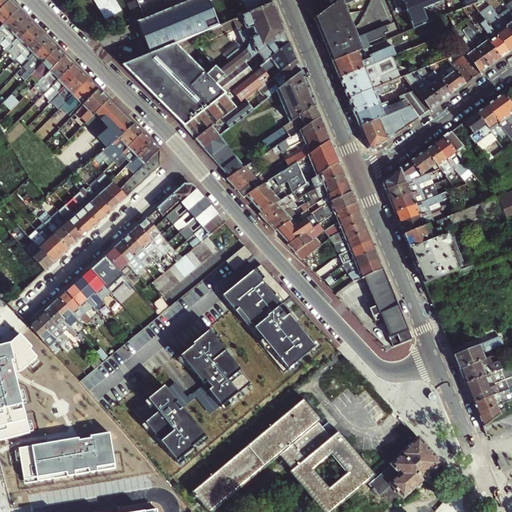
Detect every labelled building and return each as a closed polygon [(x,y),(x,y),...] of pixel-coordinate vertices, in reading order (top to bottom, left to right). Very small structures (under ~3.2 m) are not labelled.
[(0,0),(0,10),(9,2),(7,0),(0,0)] [(94,0),(106,20),(122,11),(115,0),(94,0)] [(151,55),(176,45),(219,27),(207,0),(192,0),(191,1),(152,17),(137,23),(151,55)] [(190,0),(154,0),(146,4),(152,17),(191,1),(190,0)] [(274,3),(272,0),(240,0),(247,15),(274,3)] [(344,5),(356,0),(340,0),(314,19),(327,51),(357,38),(344,5)] [(481,0),(391,0),(395,9),(402,6),(407,17),(412,29),(438,19),(450,14),(462,8),(474,3),(481,0)] [(0,22),(4,26),(19,11),(9,2),(0,10),(0,22)] [(247,15),(234,20),(245,49),(216,73),(214,70),(214,68),(205,75),(210,79),(212,78),(216,82),(214,84),(225,94),(290,42),(274,3),(247,15)] [(498,17),(511,35),(511,13),(509,9),(498,17)] [(0,42),(1,44),(26,19),(19,11),(4,26),(0,29),(0,42)] [(509,52),(511,49),(511,35),(498,17),(495,12),(489,16),(485,19),(496,34),(509,52)] [(471,31),(465,35),(489,67),(500,59),(482,35),(475,26),(470,18),(464,22),(471,31)] [(1,44),(9,52),(34,26),(26,19),(1,44)] [(482,35),(500,59),(509,52),(496,34),(485,19),(475,26),(482,35)] [(34,26),(9,52),(16,60),(42,34),(34,26)] [(387,32),(385,26),(357,38),(327,51),(332,63),(368,48),(367,44),(385,37),(383,33),(387,32)] [(489,67),(465,35),(459,27),(451,33),(455,42),(463,53),(479,74),(489,67)] [(24,67),(49,41),(42,34),(16,60),(24,67)] [(31,75),(57,49),(49,41),(24,67),(31,75)] [(246,100),(256,93),(259,90),(271,81),(265,73),(272,68),(273,64),(280,73),(297,60),(290,42),(225,94),(236,108),(246,100)] [(210,79),(205,75),(176,45),(151,55),(124,67),(184,127),(225,94),(214,84),(210,79)] [(339,80),(375,65),(391,58),(400,54),(396,45),(371,55),(368,48),(332,63),(339,80)] [(64,57),(57,49),(31,75),(39,83),(64,57)] [(452,67),(465,84),(479,74),(463,53),(446,59),(452,67)] [(73,66),(64,57),(39,83),(37,84),(42,89),(44,87),(48,91),(73,66)] [(399,78),(400,78),(397,70),(391,58),(375,65),(339,80),(347,100),(399,78)] [(302,71),(297,60),(280,73),(271,81),(259,90),(263,95),(266,93),(269,97),(302,71)] [(81,73),(73,66),(48,91),(44,96),(51,103),(81,73)] [(436,75),(451,95),(465,84),(452,67),(445,71),(442,71),(436,75)] [(417,71),(423,80),(440,103),(451,95),(436,75),(434,72),(429,76),(423,69),(417,71)] [(316,105),(302,71),(269,97),(272,102),(281,98),(289,118),(285,119),(286,122),(284,123),(285,125),(288,123),(290,122),(294,119),(316,105)] [(89,81),(81,73),(51,103),(56,108),(55,110),(57,112),(58,110),(89,81)] [(440,103),(423,80),(417,83),(410,74),(403,77),(413,90),(429,111),(440,103)] [(354,116),(379,104),(376,94),(378,93),(382,95),(395,89),(396,87),(397,86),(395,84),(401,82),(399,78),(347,100),(354,116)] [(98,89),(89,81),(58,110),(66,119),(80,104),(82,105),(83,107),(99,91),(98,89)] [(419,119),(429,111),(413,90),(399,96),(404,108),(409,106),(419,119)] [(109,100),(99,91),(83,107),(76,113),(80,117),(67,130),(64,126),(60,130),(70,140),(93,116),(109,100)] [(253,110),(261,104),(256,98),(258,96),(256,93),(246,100),(253,110)] [(511,126),(511,106),(503,93),(485,106),(508,136),(511,140),(511,126),(511,127),(511,126)] [(223,119),(236,108),(225,94),(184,127),(196,140),(223,119)] [(118,139),(134,126),(109,100),(93,116),(118,139)] [(230,128),(253,110),(246,100),(236,108),(223,119),(225,122),(230,128)] [(358,127),(384,116),(379,104),(354,116),(358,127)] [(321,117),(316,105),(294,119),(299,132),(301,131),(321,117)] [(374,150),(419,119),(409,106),(404,108),(384,116),(358,127),(367,148),(374,150)] [(508,136),(485,106),(475,114),(495,138),(499,135),(503,140),(508,136)] [(497,140),(495,138),(475,114),(463,123),(473,135),(470,137),(489,161),(494,158),(486,149),(489,146),(497,140)] [(58,120),(54,115),(50,119),(52,121),(55,124),(58,120)] [(305,141),(326,128),(321,117),(301,131),(303,136),(305,141)] [(225,122),(223,119),(196,140),(204,149),(220,136),(223,134),(218,128),(225,122)] [(143,134),(134,126),(118,139),(87,166),(90,170),(95,166),(100,166),(110,156),(116,162),(143,134)] [(326,128),(305,141),(307,146),(300,151),(285,160),(289,168),(331,141),(326,128)] [(442,138),(463,162),(469,158),(450,133),(442,138)] [(151,142),(143,134),(116,162),(111,167),(114,170),(117,167),(121,172),(123,171),(151,142)] [(204,149),(213,159),(229,146),(220,136),(204,149)] [(460,165),(463,162),(442,138),(434,145),(454,169),(466,182),(470,179),(466,174),(467,173),(460,165)] [(287,140),(277,146),(282,155),(292,149),(290,146),(287,140)] [(315,172),(317,176),(339,161),(331,141),(289,168),(281,173),(285,182),(287,187),(289,185),(292,192),(293,191),(307,183),(305,178),(302,170),(300,165),(310,158),(310,160),(315,172)] [(160,151),(151,142),(123,171),(131,179),(138,173),(143,167),(160,151)] [(454,169),(434,145),(425,151),(440,169),(448,179),(457,188),(461,186),(454,177),(453,178),(451,176),(453,175),(451,171),(454,169)] [(160,151),(143,167),(151,175),(160,167),(160,151)] [(440,169),(425,151),(410,162),(422,176),(425,175),(422,171),(431,164),(436,170),(440,169)] [(244,168),(246,167),(238,157),(222,169),(230,178),(244,168)] [(339,161),(317,176),(310,180),(315,190),(344,172),(339,161)] [(385,191),(422,176),(410,162),(386,179),(383,186),(385,191)] [(256,169),(253,166),(246,171),(244,168),(230,178),(227,179),(232,185),(246,176),(256,169)] [(138,173),(145,181),(151,175),(143,167),(138,173)] [(261,174),(256,169),(246,176),(232,185),(238,191),(255,180),(261,174)] [(247,196),(275,177),(269,169),(261,174),(255,180),(238,191),(244,198),(247,196)] [(316,204),(318,203),(348,182),(344,172),(315,190),(310,192),(316,204)] [(126,198),(120,191),(112,182),(105,173),(99,180),(120,203),(126,198)] [(135,190),(145,181),(138,173),(131,179),(128,182),(135,190)] [(281,173),(275,177),(247,196),(255,204),(272,193),(278,188),(285,182),(281,173)] [(425,175),(422,176),(385,191),(390,202),(435,184),(430,173),(425,175)] [(105,217),(112,210),(96,193),(92,196),(84,186),(84,185),(76,175),(71,179),(82,191),(105,217)] [(112,210),(120,203),(99,180),(98,179),(90,186),(96,193),(112,210)] [(126,198),(135,190),(128,182),(120,191),(126,198)] [(348,182),(318,203),(321,208),(352,192),(348,182)] [(395,214),(435,197),(433,192),(435,188),(436,186),(435,184),(390,202),(395,214)] [(173,211),(196,190),(192,185),(185,185),(166,202),(173,211)] [(255,204),(262,213),(292,192),(289,185),(287,187),(276,197),(272,193),(255,204)] [(175,223),(203,198),(196,190),(173,211),(168,215),(171,219),(168,222),(171,226),(175,223)] [(483,202),(475,206),(444,219),(437,222),(439,229),(443,236),(410,250),(424,285),(458,271),(467,267),(468,264),(457,237),(458,233),(503,215),(506,222),(511,219),(511,190),(497,196),(502,207),(498,209),(494,198),(483,202)] [(105,217),(82,191),(74,198),(97,224),(105,217)] [(283,212),(291,210),(297,208),(302,205),(298,200),(293,191),(292,192),(262,213),(259,214),(267,223),(283,212)] [(90,230),(67,205),(56,192),(52,196),(61,207),(57,210),(82,238),(90,230)] [(352,192),(321,208),(316,212),(317,216),(313,218),(314,220),(317,219),(320,223),(335,213),(357,203),(352,192)] [(437,208),(443,206),(442,202),(450,198),(448,192),(435,197),(395,214),(399,224),(435,209),(436,212),(438,211),(437,208)] [(475,206),(483,202),(479,197),(471,201),(475,206)] [(90,230),(97,224),(74,198),(67,205),(90,230)] [(180,233),(210,206),(203,198),(175,223),(178,227),(174,231),(175,233),(169,238),(171,241),(172,240),(180,233)] [(157,210),(164,219),(168,215),(173,211),(166,202),(157,210)] [(305,203),(302,205),(306,211),(309,209),(310,208),(306,202),(305,203)] [(357,203),(335,213),(339,222),(361,212),(357,203)] [(43,222),(68,250),(75,244),(50,216),(40,205),(33,211),(37,216),(41,212),(47,219),(43,222)] [(218,215),(210,206),(180,233),(187,241),(218,215)] [(444,207),(443,206),(437,208),(438,211),(436,212),(435,209),(399,224),(404,235),(429,225),(437,222),(444,219),(442,214),(442,211),(445,210),(444,207)] [(75,244),(82,238),(57,210),(50,216),(75,244)] [(157,210),(146,220),(154,228),(164,219),(157,210)] [(275,232),(277,231),(297,217),(291,210),(283,212),(267,223),(275,232)] [(364,221),(361,212),(339,222),(340,225),(330,229),(329,226),(324,229),(326,231),(330,236),(364,221)] [(225,223),(218,215),(187,241),(191,246),(188,249),(191,252),(191,251),(197,246),(202,242),(208,237),(213,233),(225,223)] [(313,218),(313,216),(301,224),(283,236),(289,244),(320,223),(317,219),(314,220),(313,218)] [(297,217),(277,231),(283,236),(301,224),(297,217)] [(29,222),(25,218),(18,225),(21,229),(29,222)] [(161,236),(154,228),(146,220),(138,227),(153,245),(162,254),(166,250),(171,255),(172,254),(175,257),(177,255),(174,252),(168,244),(161,236)] [(368,230),(364,221),(330,236),(331,238),(336,244),(368,230)] [(43,222),(42,222),(35,229),(35,230),(60,257),(68,250),(43,222)] [(309,238),(319,234),(326,231),(324,229),(320,223),(289,244),(288,245),(296,253),(309,238)] [(443,236),(439,229),(431,232),(429,225),(404,235),(410,250),(443,236)] [(158,261),(164,257),(162,254),(153,245),(138,227),(129,235),(147,256),(151,254),(158,261)] [(60,257),(35,230),(28,236),(53,264),(60,257)] [(372,240),(368,230),(336,244),(337,246),(340,250),(341,253),(346,251),(372,240)] [(53,264),(28,236),(25,233),(16,240),(44,272),(53,264)] [(317,244),(322,242),(319,234),(309,238),(296,253),(303,259),(311,250),(317,244)] [(129,235),(121,243),(144,268),(152,261),(147,256),(129,235)] [(202,242),(212,254),(218,249),(208,237),(202,242)] [(179,248),(172,240),(171,241),(168,244),(174,252),(179,248)] [(352,260),(376,249),(372,240),(346,251),(350,261),(352,260)] [(207,258),(212,254),(202,242),(197,246),(207,258)] [(147,272),(144,268),(121,243),(113,249),(137,276),(139,278),(142,275),(143,276),(147,272)] [(244,245),(225,261),(234,272),(253,256),(244,245)] [(207,258),(197,246),(191,251),(201,263),(207,258)] [(137,276),(113,249),(105,257),(115,268),(125,280),(128,283),(137,276)] [(356,269),(380,259),(376,249),(352,260),(356,269)] [(191,252),(186,255),(196,268),(201,263),(191,251),(191,252)] [(180,260),(190,272),(196,268),(186,255),(181,260),(180,260)] [(105,257),(90,271),(100,282),(110,294),(125,280),(115,268),(105,257)] [(357,279),(365,276),(384,268),(380,259),(356,269),(354,270),(357,279)] [(184,277),(190,272),(180,260),(175,265),(184,277)] [(291,298),(261,264),(253,271),(283,304),(291,298)] [(169,270),(179,281),(184,277),(175,265),(172,267),(169,270)] [(409,330),(384,268),(365,276),(377,304),(370,307),(375,321),(382,318),(390,337),(409,330)] [(164,274),(173,286),(179,281),(169,270),(164,274)] [(101,301),(110,294),(100,282),(90,271),(81,278),(101,301)] [(232,309),(284,373),(316,348),(289,315),(286,318),(278,308),(283,304),(253,271),(241,281),(222,296),(232,309)] [(158,279),(168,290),(173,286),(164,274),(163,274),(158,279)] [(101,301),(81,278),(73,286),(92,307),(96,311),(104,303),(101,301)] [(162,295),(168,290),(158,279),(155,281),(152,283),(162,295)] [(84,313),(92,307),(73,286),(66,292),(84,313)] [(58,299),(77,320),(80,317),(86,325),(91,321),(84,313),(66,292),(58,299)] [(69,327),(77,320),(58,299),(51,306),(69,327)] [(43,313),(62,334),(67,330),(72,336),(75,334),(69,327),(51,306),(43,313)] [(67,340),(62,334),(43,313),(36,319),(55,341),(60,347),(67,340)] [(36,319),(29,325),(48,347),(55,341),(36,319)] [(250,383),(208,331),(191,344),(193,346),(179,357),(202,384),(203,385),(206,383),(211,389),(208,391),(219,406),(221,407),(250,383)] [(9,345),(0,347),(0,441),(31,433),(14,373),(20,372),(36,358),(28,350),(31,347),(20,335),(9,345)] [(499,336),(454,355),(454,356),(460,370),(484,360),(480,350),(483,349),(484,352),(503,344),(499,336)] [(490,357),(484,360),(460,370),(465,383),(507,366),(511,363),(511,356),(500,362),(499,360),(492,363),(490,357)] [(511,376),(507,366),(465,383),(470,394),(504,379),(511,376)] [(474,404),(508,389),(504,379),(470,394),(474,404)] [(178,410),(181,407),(182,408),(195,397),(209,414),(219,406),(208,391),(211,389),(206,383),(203,385),(202,384),(187,397),(174,382),(166,389),(176,401),(173,404),(178,410)] [(133,410),(176,462),(192,448),(191,447),(204,436),(182,408),(181,407),(178,410),(173,404),(176,401),(166,389),(163,385),(133,410)] [(478,414),(511,399),(511,398),(508,389),(474,404),(478,414)] [(429,398),(432,404),(437,401),(435,395),(432,394),(430,395),(429,398)] [(511,399),(478,414),(483,427),(506,410),(508,416),(511,414),(511,399)] [(322,511),(335,511),(376,476),(337,433),(332,438),(327,433),(330,430),(326,425),(322,428),(319,424),(321,421),(303,400),(192,495),(206,511),(216,511),(280,457),(292,471),(289,474),(322,511)] [(19,449),(24,484),(115,470),(109,434),(91,437),(91,439),(79,441),(78,439),(19,449)] [(421,482),(441,464),(418,439),(401,454),(403,456),(375,481),(374,480),(370,484),(373,488),(372,489),(375,493),(377,492),(380,496),(392,486),(403,498),(415,488),(419,489),(422,486),(421,482)]
